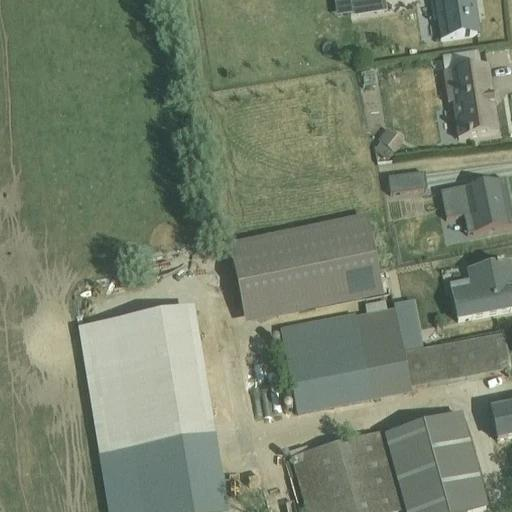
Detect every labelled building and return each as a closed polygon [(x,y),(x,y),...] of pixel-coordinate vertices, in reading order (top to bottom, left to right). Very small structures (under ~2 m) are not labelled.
[(383,0),(348,0),(352,22),(386,17),(383,0)] [(472,0),(429,0),(428,0),(432,28),(436,27),(439,47),(476,41),(473,24),(476,23),(472,0)] [(487,72),(442,79),(446,110),(450,109),(457,145),(497,139),(487,72)] [(379,75),(364,75),(365,113),(380,113),(379,75)] [(378,148),(373,155),(387,166),(401,147),(386,136),(377,148),(378,148)] [(459,174),(413,181),(416,202),(428,200),(428,206),(464,200),(459,174)] [(478,203),(474,204),(480,234),(485,233),(486,235),(511,229),(511,220),(506,189),(485,193),(479,197),(478,203)] [(365,221),(227,249),(244,330),(382,301),(365,221)] [(467,287),(449,292),(456,329),(511,317),(511,286),(511,285),(511,271),(509,272),(509,269),(466,278),(467,287)] [(153,274),(153,289),(169,288),(169,274),(153,274)] [(355,321),(277,336),(280,355),(283,358),(295,422),(410,400),(409,394),(509,375),(503,341),(403,359),(394,316),(385,317),(383,306),(363,310),(365,321),(355,323),(355,321)] [(192,313),(78,334),(107,511),(224,511),(198,352),(204,351),(197,312),(192,313)] [(440,327),(414,333),(417,351),(443,346),(440,327)] [(246,376),(247,405),(256,405),(255,376),(246,376)] [(511,411),(490,415),(496,447),(511,443),(511,407),(510,408),(511,411)] [(381,439),(291,463),(304,511),(485,511),(460,421),(382,443),(381,439)]
